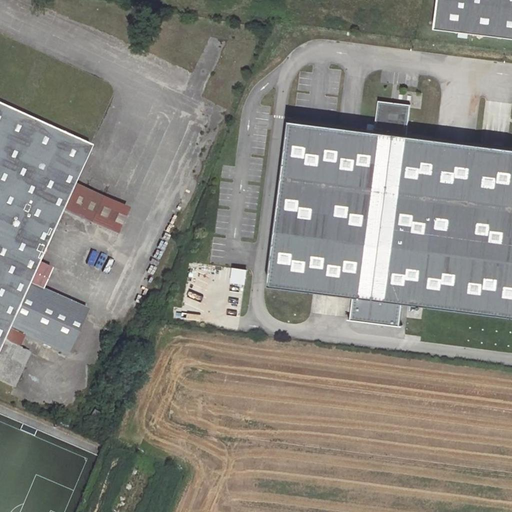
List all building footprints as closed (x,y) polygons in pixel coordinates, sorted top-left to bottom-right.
[(511,0),(442,0),(439,28),(511,37),(511,0)] [(375,130),(291,119),(270,285),(355,296),(352,320),(401,326),(404,302),(511,315),(511,147),(407,134),(411,104),(379,100),(375,130)] [(90,144),(0,103),(0,353),(24,365),(30,352),(14,345),(2,340),(33,269),(61,209),(69,191),(90,144)] [(113,232),(121,214),(69,191),(61,209),(113,232)] [(243,283),(245,268),(231,267),(229,282),(243,283)] [(66,355),(88,307),(40,286),(45,275),(33,269),(2,340),(14,345),(19,334),(66,355)] [(0,378),(16,386),(24,365),(0,353),(0,378)] [(98,421),(103,414),(95,410),(91,417),(98,421)] [(164,511),(178,469),(104,445),(82,511),(164,511)]
